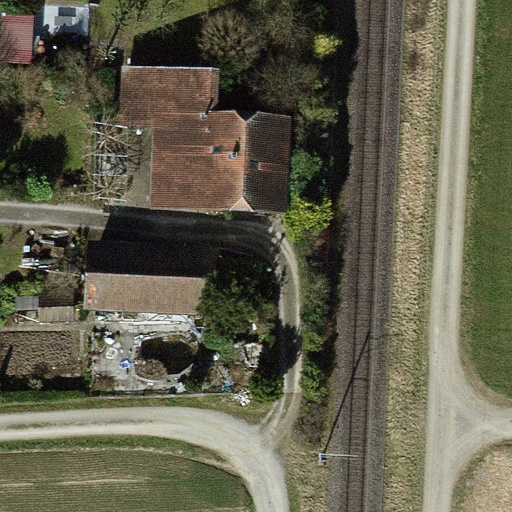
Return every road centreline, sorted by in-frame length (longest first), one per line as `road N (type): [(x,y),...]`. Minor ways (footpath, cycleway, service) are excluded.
road 1 (track): [(444,511),(468,0)]
road 2 (track): [(273,511),(277,424),(0,431)]
